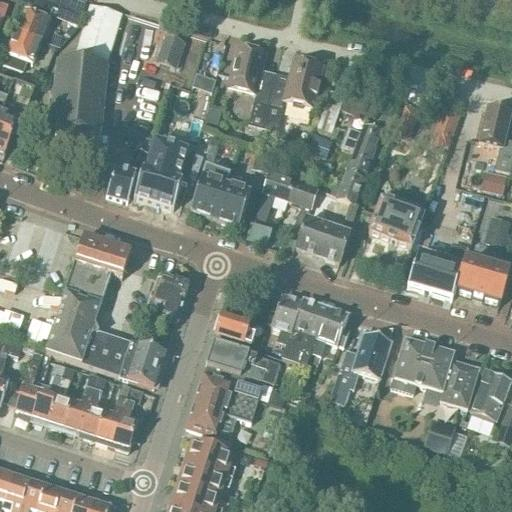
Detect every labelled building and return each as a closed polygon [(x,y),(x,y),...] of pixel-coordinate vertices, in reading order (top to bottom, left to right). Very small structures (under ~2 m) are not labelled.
[(23,13),(14,35),(41,46),(50,24),(42,20),(48,4),(57,7),(59,0),(28,0),(23,13)] [(57,130),(100,135),(101,136),(108,70),(106,69),(121,19),(89,9),(72,66),(55,64),(48,129),(57,130)] [(32,69),(41,46),(14,35),(1,67),(22,75),(26,66),(32,69)] [(185,46),(165,39),(155,67),(175,74),(185,46)] [(236,51),(226,94),(255,101),(253,107),(247,130),(261,134),(275,79),(261,76),(266,59),(236,51)] [(275,79),(261,134),(276,137),(282,114),(284,108),(311,115),(322,72),(293,65),(289,82),(275,79)] [(0,120),(13,90),(0,85),(0,120)] [(32,96),(13,90),(0,120),(0,158),(4,160),(20,119),(23,121),(32,96)] [(407,144),(413,127),(418,114),(404,109),(399,122),(394,139),(407,144)] [(476,146),(472,162),(474,163),(495,168),(494,174),(508,178),(511,162),(511,146),(504,144),(511,117),(486,111),(478,147),(476,146)] [(441,114),(430,147),(447,153),(458,120),(441,114)] [(57,130),(53,165),(96,169),(100,135),(57,130)] [(340,190),(335,203),(349,209),(353,211),(354,209),(382,137),(363,130),(360,138),(348,133),(341,153),(352,157),(340,190)] [(142,176),(133,204),(135,205),(135,204),(171,215),(172,216),(181,188),(185,189),(193,163),(185,161),(186,157),(154,147),(146,177),(142,176)] [(114,173),(105,201),(126,207),(135,180),(139,181),(145,160),(145,159),(138,157),(133,155),(126,177),(114,173)] [(200,184),(189,217),(213,225),(229,181),(205,172),(201,184),(200,184)] [(300,175),(295,187),(308,191),(310,186),(301,175),(300,175)] [(256,216),(253,225),(264,229),(267,219),(273,202),(287,207),(294,186),(269,178),(256,216)] [(229,181),(213,225),(238,234),(249,200),(252,189),(229,181)] [(294,186),(287,207),(311,215),(318,195),(308,191),(295,187),(294,186)] [(422,224),(379,208),(368,238),(411,254),(422,224)] [(297,247),(295,255),(338,270),(358,210),(354,209),(353,211),(349,209),(339,235),(305,224),(302,231),(297,247)] [(130,256),(83,241),(44,357),(118,381),(130,347),(97,336),(94,329),(110,279),(121,283),(130,256)] [(417,257),(406,293),(451,306),(453,298),(455,299),(463,271),(464,267),(463,266),(461,270),(417,257)] [(463,271),(455,299),(498,311),(508,279),(464,267),(463,271)] [(157,279),(152,295),(167,300),(166,301),(183,306),(188,289),(185,288),(187,284),(174,280),(173,284),(157,279)] [(167,300),(152,295),(151,300),(149,299),(146,308),(144,316),(159,322),(176,327),(183,306),(166,301),(167,300)] [(305,372),(310,358),(325,312),(303,304),(301,308),(282,301),(270,333),(280,336),(275,348),(286,351),(281,365),(305,372)] [(325,312),(310,358),(321,362),(325,348),(337,352),(338,350),(342,351),(342,352),(343,353),(349,336),(343,334),(348,320),(325,312)] [(248,329),(221,320),(215,340),(250,351),(253,340),(246,338),(248,329)] [(136,348),(155,354),(159,342),(140,336),(136,348)] [(345,356),(329,408),(344,412),(349,395),(352,396),(357,380),(378,386),(390,347),(384,345),(385,341),(371,337),(370,341),(363,339),(357,360),(345,356)] [(0,351),(0,409),(8,384),(0,381),(0,379),(4,366),(7,359),(17,362),(21,349),(3,343),(2,347),(0,351)] [(454,358),(404,344),(397,368),(394,367),(390,383),(392,383),(389,393),(413,400),(415,391),(441,399),(438,407),(466,415),(478,374),(451,367),(454,358)] [(205,371),(239,382),(248,385),(249,382),(273,390),(279,368),(256,362),(248,359),(248,358),(213,347),(205,371)] [(123,376),(121,383),(127,385),(153,394),(164,359),(132,349),(130,348),(127,358),(121,375),(123,376)] [(205,371),(185,433),(227,446),(235,424),(250,429),(262,389),(248,385),(239,382),(205,371)] [(17,422),(30,426),(42,389),(33,386),(37,376),(28,374),(14,418),(19,419),(17,422)] [(510,387),(485,377),(470,418),(495,427),(510,387)] [(42,389),(30,426),(42,430),(43,427),(47,428),(61,384),(53,381),(50,391),(42,389)] [(61,384),(47,428),(51,430),(50,433),(62,437),(71,408),(63,405),(69,386),(61,384)] [(71,408),(62,437),(74,441),(75,437),(80,439),(93,394),(85,392),(79,410),(71,408)] [(93,394),(80,439),(83,440),(82,443),(95,447),(104,418),(95,416),(101,397),(93,394)] [(104,418),(95,447),(106,451),(108,448),(112,449),(126,405),(118,402),(112,421),(104,418)] [(126,405),(112,449),(116,450),(115,453),(127,458),(137,429),(128,426),(134,407),(126,405)] [(446,461),(455,432),(431,425),(422,454),(446,461)] [(446,461),(445,463),(457,467),(465,441),(454,437),(446,461)] [(176,489),(219,502),(232,461),(190,447),(176,489)] [(0,505),(4,506),(4,507),(13,478),(1,474),(0,477),(0,505)] [(20,511),(28,486),(24,485),(25,482),(13,478),(4,507),(4,506),(1,511),(20,511)] [(38,511),(46,488),(33,484),(32,488),(28,486),(20,511),(38,511)] [(57,492),(46,488),(38,511),(55,511),(61,497),(56,496),(57,492)] [(215,511),(219,502),(176,489),(169,511),(215,511)] [(65,498),(61,497),(55,511),(73,511),(78,499),(66,495),(65,498)] [(91,511),(93,508),(89,506),(90,503),(78,499),(73,511),(91,511)]
